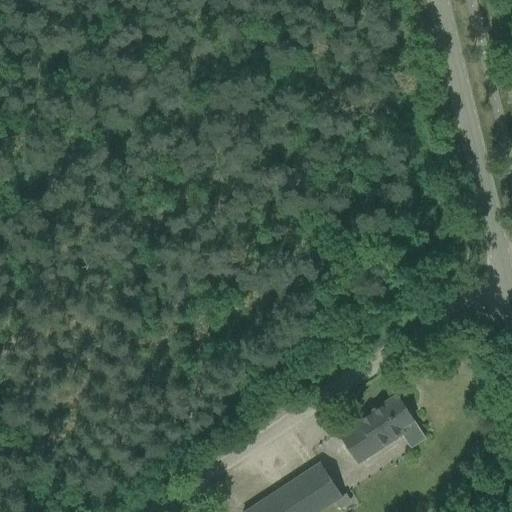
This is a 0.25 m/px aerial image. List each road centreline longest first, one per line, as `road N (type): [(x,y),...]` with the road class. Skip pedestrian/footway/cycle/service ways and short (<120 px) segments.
road 1 (track): [(144,511),(505,277)]
road 2 (tertiary): [(511,304),(437,0)]
